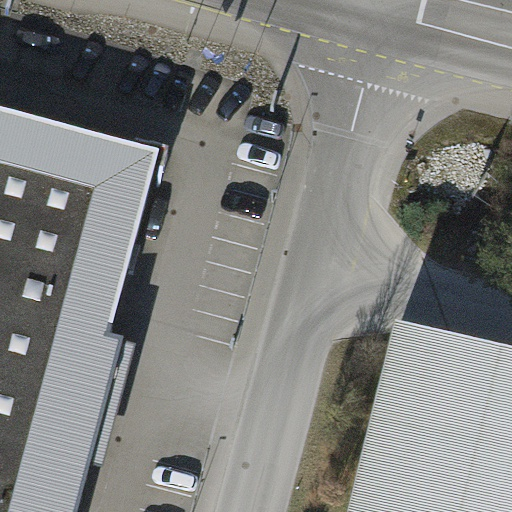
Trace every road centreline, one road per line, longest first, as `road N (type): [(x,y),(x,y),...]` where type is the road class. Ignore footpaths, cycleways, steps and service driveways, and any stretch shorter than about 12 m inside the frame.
road 1 (residential): [(391,0),(258,511)]
road 2 (primary): [(391,0),(511,30)]
